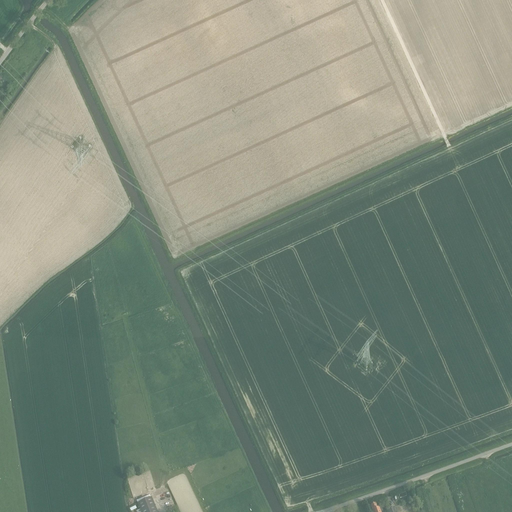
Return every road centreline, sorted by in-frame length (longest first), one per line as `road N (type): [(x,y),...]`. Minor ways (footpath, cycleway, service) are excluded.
road 1 (unclassified): [(323,511),(511,444)]
road 2 (track): [(448,146),(381,0)]
